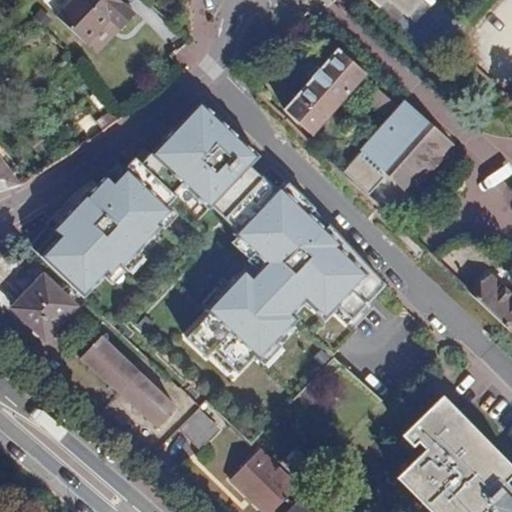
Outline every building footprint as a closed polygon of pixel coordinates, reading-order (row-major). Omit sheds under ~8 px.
[(30,0),(13,0),(11,2),(27,17),(33,12),(26,5),(30,0)] [(109,21),(118,29),(137,14),(121,0),(71,0),(56,16),(87,45),(109,21)] [(369,0),(431,56),(460,23),(434,0),(369,0)] [(490,5),(484,0),(480,0),(466,17),(474,24),(490,5)] [(121,31),(137,15),(137,14),(118,29),(121,31)] [(312,135),(365,75),(336,49),(283,109),(312,135)] [(375,88),(366,100),(388,120),(399,109),(375,88)] [(449,146),(403,104),(401,106),(399,109),(388,120),(342,170),(368,194),(382,179),(382,176),(379,172),(383,167),(409,190),(449,146)] [(266,159),(203,105),(170,137),(122,185),(112,175),(95,191),(32,251),(89,309),(112,286),(119,293),(149,261),(139,252),(172,217),(161,207),(185,182),(197,193),(203,186),(254,234),(243,247),(266,269),(259,278),(250,270),(192,333),(240,377),(259,357),(269,366),(309,324),(302,317),(312,306),(328,321),(335,317),(351,333),(390,282),(301,205),(258,167),(266,159)] [(0,192),(19,186),(16,179),(0,158),(0,192)] [(42,275),(12,308),(45,339),(75,306),(42,275)] [(511,296),(500,285),(487,298),(483,303),(511,330),(511,329),(511,296)] [(487,298),(475,288),(471,292),(483,303),(487,298)] [(101,338),(80,359),(156,428),(178,407),(101,338)] [(511,511),(511,468),(504,461),(442,397),(403,436),(413,447),(419,442),(426,449),(398,478),(431,511),(511,511)] [(220,429),(199,409),(179,428),(199,449),(220,429)] [(275,511),(301,484),(261,448),(228,484),(258,511),(275,511)] [(316,511),(302,498),(288,511),(316,511)]
